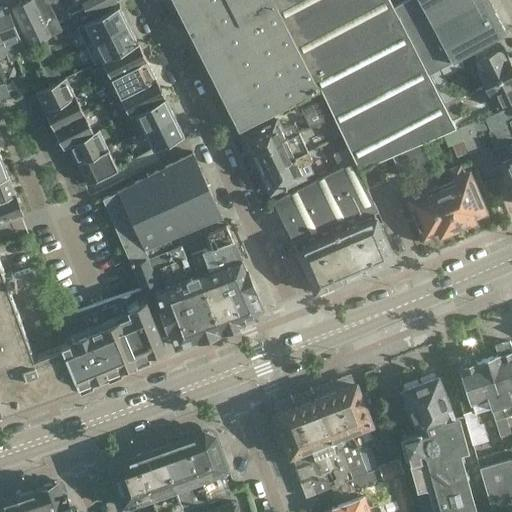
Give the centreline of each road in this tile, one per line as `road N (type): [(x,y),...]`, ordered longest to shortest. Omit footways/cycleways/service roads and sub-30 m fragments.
road 1 (residential): [(311,341),(142,0)]
road 2 (secondary): [(311,341),(511,259)]
road 3 (secondary): [(66,432),(227,373)]
road 4 (residential): [(227,373),(278,511)]
